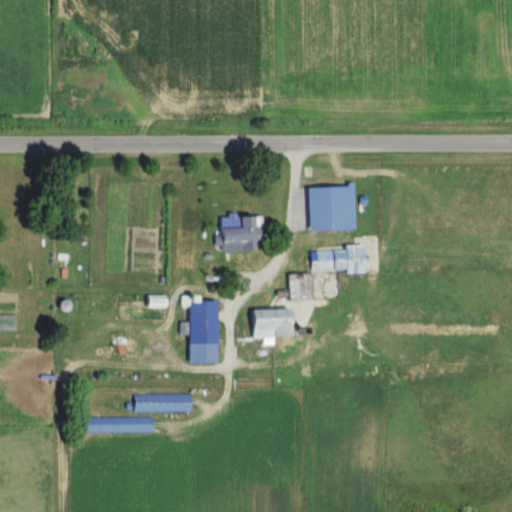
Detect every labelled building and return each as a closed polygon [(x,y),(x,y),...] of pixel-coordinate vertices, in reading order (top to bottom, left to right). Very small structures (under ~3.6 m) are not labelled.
[(511,41),(472,40),(471,81),(510,82),(511,41)] [(350,230),(349,185),(302,186),(303,231),(350,230)] [(212,229),(212,251),(249,251),(249,217),(232,217),(232,228),(212,229)] [(306,272),(357,272),(357,249),(306,249),(306,272)] [(308,301),(308,274),(284,274),(284,301),(308,301)] [(212,299),(182,299),(182,364),(212,364),(212,299)] [(243,309),(243,346),(269,346),(269,337),(300,337),(300,326),(284,326),(284,309),(243,309)] [(132,395),(132,412),(188,412),(188,395),(132,395)] [(150,433),(150,418),(82,418),(82,433),(150,433)]
